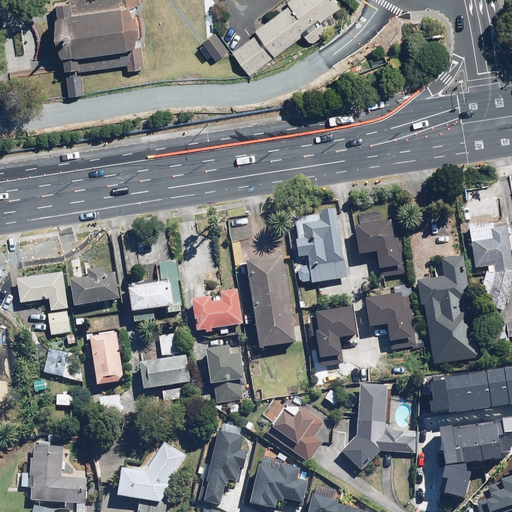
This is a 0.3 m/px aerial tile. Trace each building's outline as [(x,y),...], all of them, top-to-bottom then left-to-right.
[(81,0),(55,3),(62,61),(63,72),(128,64),(129,72),(146,69),(142,38),(147,37),(144,15),(139,16),(137,0),(81,0)] [(256,34),(231,52),(248,75),(340,7),(335,0),(288,0),(286,2),(288,5),(254,31),(256,34)] [(217,32),(204,42),(206,44),(201,48),(210,58),(214,55),(218,60),(231,50),(217,32)] [(348,276),(336,207),(320,210),(322,220),(304,224),(306,235),(297,237),(301,258),(310,256),(311,264),(300,266),(303,284),(348,276)] [(397,218),(356,225),(361,252),(377,249),(382,277),(407,273),(397,218)] [(511,228),(509,229),(508,225),(497,226),(496,222),(472,225),(478,269),(490,267),(481,305),(488,307),(506,311),(511,286),(511,228)] [(284,250),(249,255),(262,350),(298,345),(284,250)] [(483,358),(465,256),(444,260),(446,276),(422,280),(437,365),(483,358)] [(135,287),(137,322),(157,320),(157,308),(177,307),(176,290),(182,290),(180,261),(163,262),(165,285),(135,287)] [(89,269),(90,273),(84,274),(85,279),(73,280),(76,304),(121,297),(118,274),(108,275),(107,266),(89,269)] [(21,276),(24,306),(48,303),(49,310),(68,308),(64,271),(21,276)] [(0,312),(2,313),(3,320),(17,317),(11,282),(0,284),(0,312)] [(204,317),(205,329),(209,329),(209,332),(215,331),(215,328),(245,324),(241,288),(222,291),(223,301),(213,302),(213,296),(195,298),(197,318),(204,317)] [(371,297),(373,325),(391,324),(393,340),(413,339),(411,310),(407,310),(406,294),(371,297)] [(332,310),(331,305),(322,306),(322,311),(319,312),(320,316),(312,317),(318,368),(330,366),(329,356),(345,355),(343,337),(360,335),(357,307),(332,310)] [(68,311),(50,312),(52,336),(70,334),(68,311)] [(119,334),(115,334),(114,331),(97,333),(97,337),(94,337),(100,384),(125,381),(119,334)] [(178,331),(160,333),(163,356),(180,354),(178,331)] [(248,379),(244,351),(232,353),(230,344),(209,348),(218,403),(244,399),(241,380),(248,379)] [(187,356),(144,361),(147,387),(163,385),(165,400),(182,398),(181,383),(191,382),(187,356)] [(435,389),(438,410),(511,398),(511,366),(429,378),(431,390),(435,389)] [(46,378),(33,381),(35,392),(48,389),(46,378)] [(329,387),(323,396),(336,405),(342,396),(329,387)] [(416,433),(405,432),(388,432),(389,388),(361,387),(359,434),(345,450),(364,470),(383,451),(416,452),(416,437),(416,433)] [(122,392),(105,394),(107,414),(124,412),(122,392)] [(297,416),(286,408),(268,431),(310,462),(325,442),(316,435),(325,423),(304,407),(297,416)] [(205,479),(201,499),(224,504),(228,485),(231,486),(232,479),(241,481),(244,468),(247,469),(251,451),(245,450),(248,436),(221,430),(210,480),(205,479)] [(188,456),(163,439),(147,470),(126,468),(122,496),(141,498),(139,511),(166,511),(169,493),(174,486),(170,483),(188,456)] [(39,441),(39,445),(35,445),(35,457),(31,457),(30,489),(34,489),(33,500),(66,501),(66,511),(75,511),(76,502),(87,502),(88,477),(63,476),(64,446),(52,445),(52,442),(39,441)] [(288,498),(307,502),(312,481),(300,478),(302,468),(283,464),(282,468),(262,464),(253,504),(279,509),(281,500),(287,501),(288,498)] [(494,511),(511,508),(511,479),(503,482),(504,485),(494,487),(497,500),(483,503),(484,511),(494,511)] [(366,511),(367,509),(340,504),(341,500),(315,494),(311,511),(366,511)] [(478,511),(476,498),(463,499),(464,511),(478,511)]
